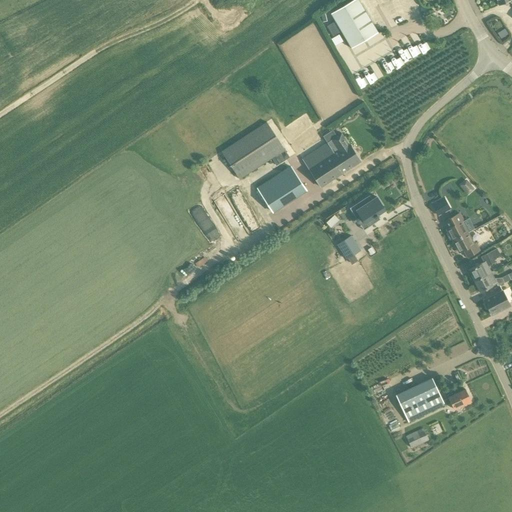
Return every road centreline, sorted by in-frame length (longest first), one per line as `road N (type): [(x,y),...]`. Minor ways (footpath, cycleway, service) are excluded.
road 1 (track): [(0,416),(223,255),(388,151),(404,151)]
road 2 (unclassified): [(511,399),(432,235),(404,151),(424,118),(492,56)]
road 3 (track): [(0,114),(189,0)]
